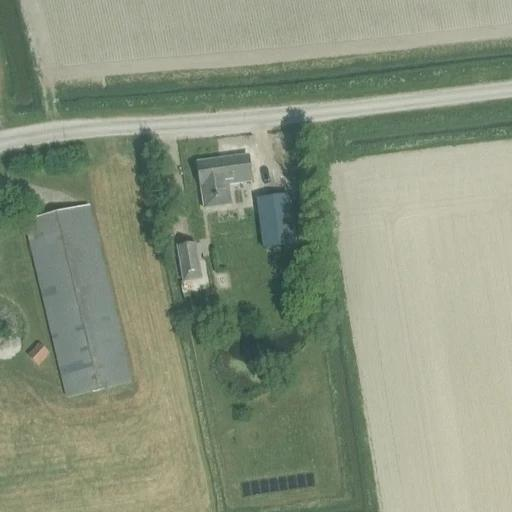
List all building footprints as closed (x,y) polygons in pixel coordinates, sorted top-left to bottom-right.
[(198,166),(201,189),(204,212),(233,207),(230,186),(252,183),(248,159),(198,166)] [(257,173),(260,196),(277,194),(273,170),(257,173)] [(262,251),(296,247),(289,196),(256,200),(262,251)] [(68,399),(130,384),(122,353),(88,209),(26,224),(57,353),(68,399)] [(176,248),(182,285),(202,281),(196,245),(176,248)] [(39,347),(27,359),(37,368),(49,356),(39,347)]
